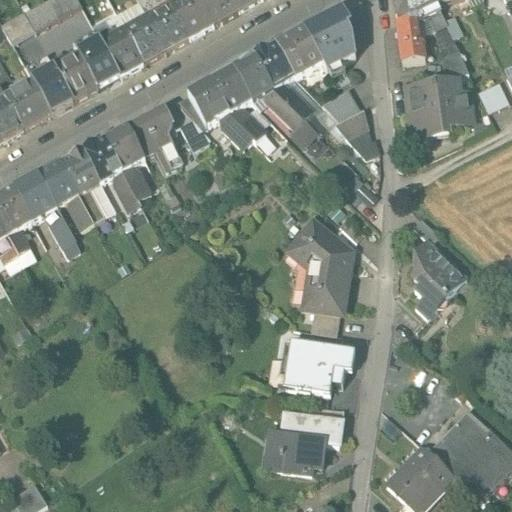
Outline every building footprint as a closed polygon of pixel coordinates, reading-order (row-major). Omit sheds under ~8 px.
[(74,0),(56,0),(47,5),(59,25),(82,12),(74,0)] [(164,0),(134,0),(139,9),(147,23),(170,10),(164,0)] [(213,31),(196,0),(188,0),(170,10),(189,45),(213,31)] [(228,0),(196,0),(213,31),(238,17),(228,0)] [(260,0),(228,0),(238,17),(262,4),(260,0)] [(431,0),(392,0),(397,28),(396,28),(402,70),(425,67),(422,48),(419,49),(416,25),(439,15),(437,11),(431,0)] [(431,0),(437,11),(459,0),(431,0)] [(47,5),(24,19),(35,38),(59,25),(47,5)] [(139,9),(107,26),(111,35),(115,41),(125,35),(147,23),(139,9)] [(170,10),(147,23),(166,57),(189,45),(170,10)] [(343,16),(304,36),(323,70),(328,78),(356,64),(352,43),(348,34),(351,32),(343,16)] [(13,51),(35,38),(24,19),(1,31),(13,51)] [(147,23),(125,35),(144,69),(166,57),(147,23)] [(454,23),(445,27),(453,45),(462,41),(454,23)] [(93,32),(97,40),(98,42),(111,35),(107,26),(106,25),(93,32)] [(111,35),(98,42),(101,48),(115,41),(111,35)] [(115,41),(101,48),(120,82),(144,69),(125,35),(115,41)] [(323,70),(304,36),(277,51),(296,84),(297,85),(323,70)] [(120,82),(101,48),(98,42),(97,40),(74,52),(79,61),(98,95),(120,82)] [(296,84),(277,51),(266,57),(255,63),(255,64),(274,96),(305,127),(309,123),(312,126),(316,122),(290,96),(283,91),(296,84)] [(51,120),(74,107),(55,74),(48,60),(25,73),(31,83),(34,89),(51,120)] [(460,60),(442,63),(444,82),(469,79),(460,60)] [(79,61),(55,74),(74,107),(98,95),(79,61)] [(274,96),(255,64),(233,76),(252,109),(257,106),(265,101),(268,108),(295,136),(292,139),(302,150),(315,137),(305,127),(274,96)] [(0,90),(10,85),(0,66),(0,90)] [(252,109),(233,76),(211,89),(230,121),(242,133),(245,137),(254,127),(246,119),(238,117),(252,109)] [(31,83),(25,87),(28,92),(34,89),(31,83)] [(458,86),(405,93),(411,137),(424,135),(425,140),(449,137),(449,133),(463,131),(461,119),(472,117),(469,98),(460,99),(458,86)] [(499,88),(478,98),(488,119),(509,109),(499,88)] [(28,92),(5,104),(23,136),(51,120),(34,89),(28,92)] [(230,121),(211,89),(188,102),(206,134),(220,127),(221,134),(232,144),(242,133),(230,121)] [(360,117),(348,96),(341,100),(353,121),(360,117)] [(5,104),(0,107),(0,148),(23,136),(5,104)] [(165,115),(129,134),(145,165),(157,159),(174,150),(170,143),(178,139),(165,115)] [(266,140),(254,127),(245,137),(253,146),(256,149),(266,140)] [(245,137),(242,133),(232,144),(244,156),(253,146),(245,137)] [(145,165),(129,134),(106,146),(131,194),(143,187),(138,178),(132,174),(145,166),(145,165)] [(106,146),(84,158),(101,191),(114,183),(114,190),(126,213),(138,207),(131,194),(106,146)] [(174,150),(157,159),(166,178),(184,169),(174,150)] [(101,191),(84,158),(61,171),(86,217),(87,218),(98,212),(93,202),(87,199),(101,191)] [(86,217),(61,171),(39,183),(57,215),(70,207),(70,215),(74,223),(86,217)] [(39,183),(15,196),(33,229),(49,220),(48,229),(57,246),(70,239),(57,215),(39,183)] [(143,187),(131,194),(138,207),(151,200),(147,191),(145,192),(143,187)] [(33,229),(15,196),(0,204),(0,228),(15,256),(27,249),(20,237),(33,229)] [(105,224),(98,212),(87,218),(93,231),(105,224)] [(86,217),(74,223),(82,236),(93,231),(87,218),(86,217)] [(365,240),(348,223),(339,232),(356,248),(365,240)] [(15,256),(0,228),(0,260),(3,266),(0,268),(4,276),(8,274),(6,270),(19,263),(15,256)] [(340,257),(332,250),(335,246),(314,228),(292,254),(313,271),(306,312),(342,318),(349,273),(344,272),(345,268),(347,268),(350,267),(352,266),(353,264),(354,261),(353,258),(352,256),(350,254),(347,254),(344,254),(342,255),(340,257)] [(70,239),(57,246),(59,251),(63,256),(76,249),(70,239)] [(468,286),(428,247),(415,260),(416,296),(424,304),(416,312),(429,325),(438,316),(433,311),(443,301),(448,306),(468,286)] [(27,249),(15,256),(19,263),(25,259),(31,256),(27,249)] [(59,251),(51,255),(54,261),(63,256),(59,251)] [(342,343),(301,335),(300,347),(341,354),(342,343)] [(300,347),(294,346),(291,367),(296,368),(292,393),(287,392),(286,394),(299,396),(299,398),(310,400),(311,398),(330,401),(332,390),(343,392),(345,377),(352,378),(356,357),(341,354),(300,347)] [(344,415),(319,411),(317,423),(342,427),(344,415)] [(511,478),(511,458),(469,417),(428,460),(451,483),(481,511),(511,478)] [(317,423),(285,419),(282,440),(278,440),(274,474),(311,479),(312,472),(322,473),(325,448),(339,450),(342,427),(317,423)] [(421,454),(387,489),(410,511),(423,511),(451,483),(428,460),(421,454)] [(34,490),(12,505),(16,511),(46,511),(49,511),(34,490)]
